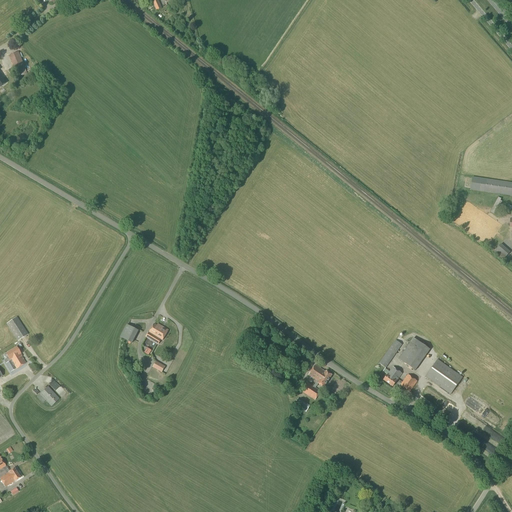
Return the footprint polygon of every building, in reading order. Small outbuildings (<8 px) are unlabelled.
[(156,11),(162,9),(158,0),(153,2),(156,11)] [(9,56),(18,78),(27,74),(26,70),(21,58),(19,53),(19,52),(9,56)] [(511,195),(511,183),(472,177),(471,190),(511,195)] [(495,215),(502,202),(500,201),(501,199),(498,197),(490,212),(495,215)] [(503,260),(510,252),(501,244),(494,252),(503,260)] [(29,335),(18,317),(17,317),(12,320),(7,323),(6,324),(18,342),(25,337),(29,335)] [(157,325),(154,324),(146,338),(158,345),(161,340),(162,341),(168,331),(158,324),(157,325)] [(132,343),(138,331),(126,325),(120,337),(132,343)] [(415,371),(429,350),(413,339),(398,359),(415,371)] [(386,368),(402,345),(395,340),(379,363),(386,368)] [(6,354),(8,358),(3,361),(0,356),(0,377),(2,377),(1,375),(2,374),(4,377),(15,370),(25,364),(21,357),(22,357),(16,348),(6,354)] [(450,394),(462,378),(437,360),(426,377),(450,394)] [(156,362),(152,368),(162,373),(165,367),(156,362)] [(317,381),(316,383),(313,387),(307,383),(301,391),(315,400),(321,392),(316,388),(318,384),(323,388),(332,376),(326,371),(325,372),(315,365),(308,375),(317,381)] [(397,381),(402,374),(393,367),(387,375),(383,380),(392,387),(397,381)] [(410,392),(417,381),(408,375),(400,386),(410,392)] [(51,407),(59,399),(48,387),(37,397),(43,404),(46,401),(51,407)] [(63,397),(67,393),(61,387),(57,391),(63,397)] [(306,413),(310,406),(298,399),(294,405),(306,413)] [(14,469),(9,472),(0,458),(0,479),(5,488),(14,482),(15,482),(20,478),(14,469)] [(6,500),(13,496),(10,492),(3,496),(6,500)]
